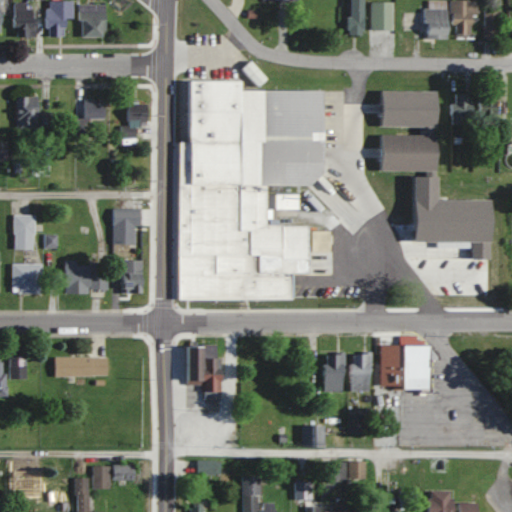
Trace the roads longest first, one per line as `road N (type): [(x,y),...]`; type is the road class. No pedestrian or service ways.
road 1 (residential): [(511,321),(0,323)]
road 2 (residential): [(164,511),(171,2)]
road 3 (residential): [(511,63),(291,59),(258,47),(212,0)]
road 4 (residential): [(171,65),(0,66)]
road 5 (residential): [(511,430),(426,322)]
